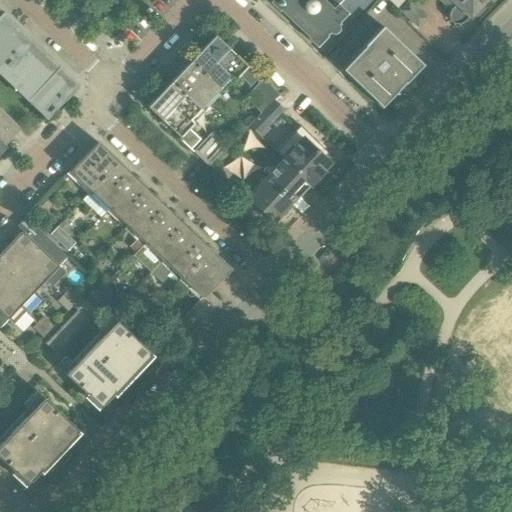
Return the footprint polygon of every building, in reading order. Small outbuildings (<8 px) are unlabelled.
[(271,0),(270,2),(278,10),(279,9),(308,37),(308,38),(316,47),(326,36),(325,35),(328,32),(329,33),(331,34),(334,34),(336,33),(337,31),(338,29),(339,28),(339,27),(338,25),(338,24),(337,23),(347,13),(338,5),(341,0),(271,0)] [(387,0),(397,8),(404,0),(387,0)] [(440,0),(450,9),(448,14),(449,20),(453,24),(459,24),(464,22),(484,0),(440,0)] [(400,10),(403,13),(417,27),(425,18),(408,2),(400,10)] [(0,24),(0,72),(30,40),(6,18),(0,24)] [(422,64),(420,62),(381,25),(363,44),(364,45),(358,50),(340,69),(352,81),(372,99),(380,108),(398,89),(398,88),(403,82),(404,83),(422,64)] [(190,59),(205,74),(194,85),(209,98),(229,77),(233,80),(238,75),(250,86),(259,76),(246,64),(246,65),(214,35),(213,36),(191,60),(190,59)] [(0,72),(0,73),(24,96),(54,63),(30,40),(0,72)] [(170,82),(160,92),(189,120),(209,98),(194,85),(205,74),(190,59),(190,60),(171,81),(170,81),(169,81),(170,82)] [(54,63),(24,96),(44,115),(48,111),(52,107),(72,86),(53,69),(56,66),(54,63)] [(244,98),(260,114),(273,100),(279,94),(262,79),(244,98)] [(189,120),(160,92),(147,105),(146,106),(179,137),(178,138),(190,149),(199,140),(187,128),(192,123),(189,120)] [(273,100),(260,114),(248,127),(260,138),(269,128),(266,126),(283,109),(273,100)] [(0,150),(4,146),(4,147),(4,146),(20,129),(0,109),(0,150)] [(274,152),(282,158),(309,185),(322,171),(321,171),(333,157),(299,125),(274,152)] [(193,152),(201,160),(219,141),(211,133),(193,152)] [(219,141),(201,160),(209,168),(227,149),(219,141)] [(68,171),(89,191),(118,162),(96,142),(68,171)] [(282,158),(260,182),(287,208),(309,185),(282,158)] [(100,217),(107,209),(136,179),(118,162),(89,191),(81,200),(100,217)] [(107,209),(126,226),(154,196),(136,179),(107,209)] [(287,208),(260,182),(245,197),(272,224),(287,208)] [(135,253),(144,243),(172,213),(154,196),(126,226),(138,237),(129,247),(135,253)] [(144,243),(162,261),(190,231),(172,213),(144,243)] [(57,226),(49,234),(67,251),(75,243),(57,226)] [(11,247),(45,279),(52,285),(64,272),(58,266),(67,256),(39,231),(31,240),(23,232),(22,234),(23,234),(11,247)] [(190,231),(162,261),(154,269),(161,276),(169,267),(180,278),(209,248),(190,231)] [(11,247),(0,258),(0,261),(33,293),(45,279),(11,247)] [(145,315),(169,338),(210,294),(208,292),(230,268),(209,248),(180,278),(201,297),(176,323),(156,304),(145,315)] [(0,261),(0,287),(20,306),(33,293),(0,261)] [(86,298),(87,299),(98,309),(113,293),(101,282),(86,298)] [(26,311),(20,306),(0,287),(0,312),(8,319),(13,324),(26,311)] [(210,294),(169,338),(178,347),(220,303),(210,294)] [(72,306),(62,296),(56,301),(67,311),(72,306)] [(98,309),(87,299),(45,343),(56,354),(98,309)] [(103,333),(102,334),(137,366),(150,353),(108,313),(99,322),(96,326),(103,333)] [(43,316),(37,322),(48,332),(53,326),(43,316)] [(48,332),(37,322),(32,328),(42,337),(48,332)] [(102,334),(90,347),(125,380),(137,366),(102,334)] [(90,347),(77,361),(112,393),(114,392),(113,391),(125,380),(90,347)] [(112,393),(77,361),(65,374),(99,406),(102,404),(112,393)] [(0,390),(0,412),(22,389),(11,379),(0,390)] [(30,410),(30,411),(64,443),(77,430),(35,390),(23,403),(30,410)] [(30,411),(17,424),(51,457),(64,443),(30,411)] [(17,424),(4,437),(39,470),(41,468),(40,468),(51,457),(17,424)] [(39,470),(4,437),(0,441),(0,458),(26,483),(28,480),(29,481),(39,470)]
